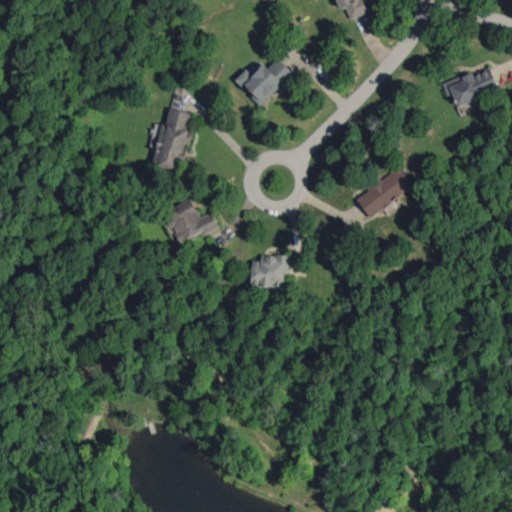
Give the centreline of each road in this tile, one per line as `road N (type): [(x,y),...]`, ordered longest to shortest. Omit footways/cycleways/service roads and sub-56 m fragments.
road 1 (residential): [(430,0),(381,76),(300,153)]
road 2 (residential): [(302,190),(300,153),(267,159),(253,179),(257,196),(271,206),(287,206),(302,190)]
